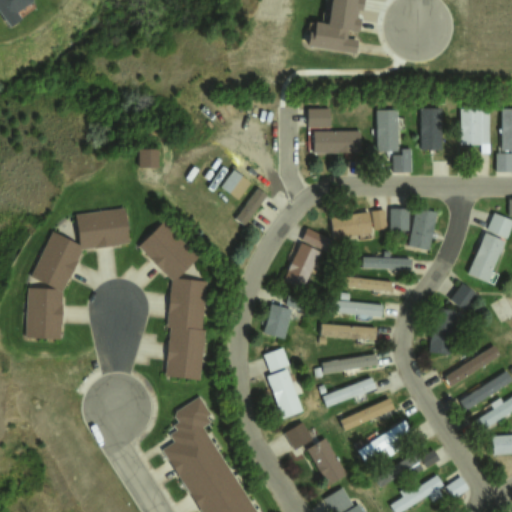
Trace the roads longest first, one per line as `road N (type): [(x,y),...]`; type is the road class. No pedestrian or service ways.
road 1 (residential): [(116,313),(110,441),(156,511),(491,498),(511,484),(462,186)]
road 2 (residential): [(295,511),(251,433),(237,368),(240,314),(262,255),(294,210),(323,188),(462,186)]
road 3 (residential): [(491,498),(401,360),(407,314),(445,259),(462,186)]
